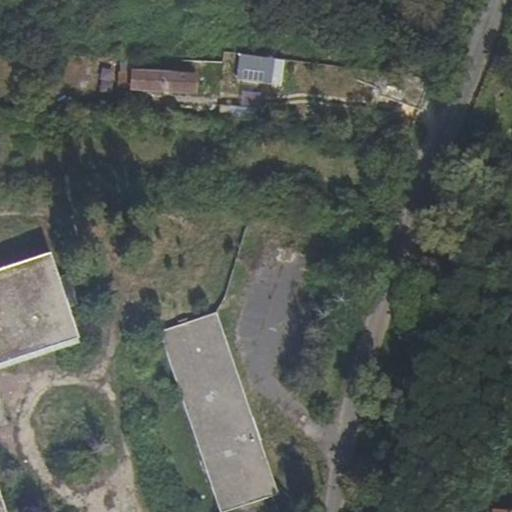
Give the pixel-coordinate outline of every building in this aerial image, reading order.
[(215,80),(215,63),(121,59),(120,88),(153,89),(153,94),(167,95),(167,90),(192,91),(193,79),(215,80)] [(273,82),(275,64),(241,62),(240,81),(273,82)] [(432,81),(383,74),(375,94),(421,110),(424,103),(432,81)] [(112,145),(113,132),(76,130),(75,142),(112,145)] [(0,511),(0,363),(76,338),(47,253),(0,269),(0,511)] [(225,511),(277,495),(215,313),(158,333),(218,511),(225,511)]
